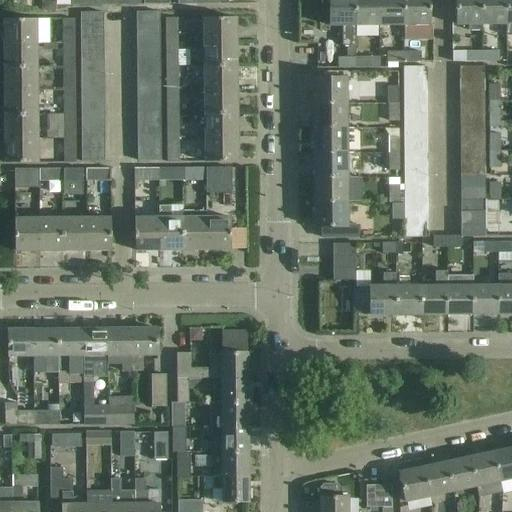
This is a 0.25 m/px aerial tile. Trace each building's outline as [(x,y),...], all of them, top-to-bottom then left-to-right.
[(353,0),(329,0),(329,27),(342,27),(341,47),(354,47),(354,27),(353,0)] [(379,27),(378,0),(353,0),(354,27),(379,27)] [(404,27),(403,0),(378,0),(379,27),(404,27)] [(428,0),(403,0),(404,27),(429,26),(428,0)] [(480,26),(480,0),(455,0),(456,26),(480,26)] [(505,26),(505,0),(480,0),(480,26),(505,26)] [(103,25),(103,13),(80,14),(80,25),(103,25)] [(159,13),(136,13),(136,25),(159,24),(159,13)] [(165,19),(165,43),(176,43),(176,19),(165,19)] [(203,19),(203,43),(235,43),(235,19),(203,19)] [(36,44),(36,20),(4,20),(4,44),(36,44)] [(74,44),(74,20),(63,20),(63,44),(74,44)] [(159,36),(159,24),(136,25),(136,37),(159,36)] [(103,37),(103,25),(80,25),(80,37),(103,37)] [(159,48),(159,36),(136,37),(136,48),(159,48)] [(103,49),(103,37),(80,37),(80,49),(103,49)] [(326,50),(326,39),(309,39),(309,50),(326,50)] [(177,68),(176,43),(165,43),(165,68),(177,68)] [(236,68),(235,43),(203,43),(204,68),(236,68)] [(36,68),(36,44),(4,44),(4,68),(36,68)] [(74,68),(74,44),(63,44),(63,68),(74,68)] [(159,60),(159,48),(136,48),(136,60),(159,60)] [(103,61),(103,49),(80,49),(80,61),(103,61)] [(480,52),(464,53),(464,62),(464,63),(481,62),(480,52)] [(498,52),(480,52),(481,62),(498,62),(498,52)] [(405,63),(405,53),(386,53),(386,63),(405,63)] [(420,63),(420,53),(405,53),(405,63),(420,63)] [(354,69),(354,59),(337,59),(337,69),(354,69)] [(371,69),(371,59),(354,59),(354,69),(371,69)] [(159,72),(159,60),(136,60),(136,72),(159,72)] [(103,72),(103,61),(80,61),(80,73),(103,72)] [(459,68),(459,81),(483,81),(483,67),(459,68)] [(36,92),(36,68),(4,68),(4,93),(36,92)] [(75,92),(74,68),(63,68),(63,92),(75,92)] [(177,91),(177,68),(165,68),(166,91),(177,91)] [(236,91),(236,68),(204,68),(204,91),(236,91)] [(427,68),(403,68),(403,80),(427,80),(427,68)] [(104,84),(103,72),(80,73),(81,85),(104,84)] [(160,84),(159,72),(136,72),(137,84),(160,84)] [(511,94),(511,78),(501,78),(502,121),(511,120),(511,94)] [(312,79),(312,105),(346,104),(346,79),(312,79)] [(427,92),(427,80),(403,80),(403,93),(427,92)] [(484,94),(483,81),(459,81),(459,94),(484,94)] [(104,96),(104,84),(81,85),(81,96),(104,96)] [(160,96),(160,84),(137,84),(137,96),(160,96)] [(499,86),(489,86),(489,103),(499,103),(499,86)] [(398,87),(388,88),(388,104),(398,104),(398,87)] [(177,116),(177,91),(166,91),(166,116),(177,116)] [(236,115),(236,91),(204,91),(204,116),(236,115)] [(37,117),(36,92),(4,93),(5,117),(37,117)] [(75,116),(75,92),(63,92),(64,116),(75,116)] [(427,104),(427,92),(403,93),(403,105),(427,104)] [(484,106),(484,94),(459,94),(459,107),(484,106)] [(104,108),(104,96),(81,96),(81,108),(104,108)] [(160,108),(160,96),(137,96),(137,108),(160,108)] [(499,127),(499,103),(489,103),(489,127),(499,127)] [(347,129),(346,104),(312,105),(313,129),(347,129)] [(398,121),(398,104),(388,104),(388,121),(398,121)] [(427,117),(427,104),(403,105),(403,117),(427,117)] [(484,119),(484,106),(459,107),(459,119),(484,119)] [(104,120),(104,108),(81,108),(81,120),(104,120)] [(160,119),(160,108),(137,108),(137,120),(160,119)] [(236,138),(236,115),(204,116),(205,138),(236,138)] [(75,140),(75,116),(64,116),(64,140),(75,140)] [(178,139),(177,116),(166,116),(166,139),(178,139)] [(37,140),(37,117),(5,117),(5,140),(37,140)] [(427,129),(427,117),(403,117),(403,129),(427,129)] [(160,131),(160,119),(137,120),(137,132),(160,131)] [(484,130),(484,119),(459,119),(459,131),(484,130)] [(104,132),(104,120),(81,120),(81,132),(104,132)] [(347,154),(347,129),(313,129),(313,154),(347,154)] [(427,141),(427,129),(403,129),(403,141),(427,141)] [(484,142),(484,130),(459,131),(460,142),(484,142)] [(160,143),(160,131),(137,132),(137,143),(160,143)] [(104,144),(104,132),(81,132),(81,144),(104,144)] [(499,135),(489,135),(489,152),(499,152),(499,135)] [(398,153),(398,136),(388,136),(388,153),(398,153)] [(237,162),(236,138),(205,138),(205,163),(237,162)] [(178,163),(178,139),(166,139),(167,163),(178,163)] [(37,164),(37,140),(5,140),(5,164),(37,164)] [(75,164),(75,140),(64,140),(64,164),(75,164)] [(427,153),(427,141),(403,141),(403,153),(427,153)] [(484,155),(484,142),(460,142),(460,155),(484,155)] [(160,162),(160,143),(137,143),(137,162),(160,162)] [(104,162),(104,144),(81,144),(81,163),(104,162)] [(499,169),(499,152),(489,152),(489,169),(499,169)] [(399,170),(398,153),(388,153),(389,170),(399,170)] [(427,165),(427,153),(403,153),(403,165),(427,165)] [(347,178),(347,154),(313,154),(313,179),(347,178)] [(484,167),(484,155),(460,155),(460,167),(484,167)] [(427,177),(427,165),(403,165),(404,178),(427,177)] [(484,179),(484,167),(460,167),(460,179),(484,179)] [(157,181),(157,169),(134,169),(134,181),(157,181)] [(181,181),(181,169),(157,169),(157,181),(181,181)] [(205,181),(205,169),(181,169),(181,181),(205,181)] [(230,169),(205,169),(205,181),(230,181),(230,169)] [(39,170),(14,170),(14,189),(34,189),(39,189),(39,182),(39,170)] [(62,182),(62,170),(39,170),(39,182),(62,182)] [(82,170),(62,170),(62,182),(62,196),(82,196),(82,170)] [(111,170),(86,170),(86,182),(111,181),(111,170)] [(428,190),(427,177),(404,178),(404,186),(404,190),(428,190)] [(347,203),(347,178),(313,179),(313,203),(347,203)] [(484,191),(484,179),(460,179),(460,191),(484,191)] [(499,184),(489,184),(489,201),(489,202),(499,202),(499,184)] [(404,190),(404,186),(389,186),(389,204),(404,203),(404,202),(404,190)] [(428,202),(428,190),(404,190),(404,202),(428,202)] [(484,203),(484,201),(484,191),(460,191),(460,204),(484,203)] [(428,214),(428,202),(404,202),(404,203),(404,214),(428,214)] [(313,203),(307,203),(307,215),(313,215),(313,228),(321,228),(321,239),(357,239),(357,226),(347,226),(347,203),(313,203)] [(484,214),(484,203),(460,204),(460,215),(484,214)] [(158,219),(158,251),(182,251),(181,219),(171,219),(170,206),(158,206),(158,219)] [(181,212),(181,219),(182,251),(205,251),(205,219),(205,212),(181,212)] [(428,226),(428,214),(404,214),(404,226),(428,226)] [(484,217),(484,214),(460,215),(460,238),(460,244),(484,244),(484,217)] [(230,218),(205,219),(205,251),(230,250),(230,218)] [(62,219),(39,220),(39,252),(62,252),(62,219)] [(85,219),(62,219),(62,252),(86,251),(85,219)] [(110,219),(85,219),(86,251),(111,251),(110,219)] [(158,251),(158,219),(134,219),(134,251),(158,251)] [(39,252),(39,220),(14,220),(14,252),(39,252)] [(428,238),(428,226),(404,226),(404,238),(428,238)] [(446,251),(446,238),(432,238),(432,251),(446,251)] [(460,244),(460,238),(446,238),(446,251),(460,250),(460,244)] [(498,253),(498,243),(484,244),(484,253),(498,253)] [(511,243),(498,243),(498,253),(511,253),(511,243)] [(332,245),(332,257),(354,257),(354,245),(332,245)] [(395,245),(382,245),(382,254),(395,254),(395,245)] [(408,245),(395,245),(395,254),(408,254),(408,245)] [(354,257),(332,257),(332,270),(354,270),(354,257)] [(354,270),(332,270),(332,281),(354,281),(354,270)] [(447,272),(435,272),(435,287),(421,287),(421,317),(446,316),(446,276),(447,276),(447,272)] [(395,287),(395,274),(381,274),(381,288),(353,288),(353,314),(369,314),(369,317),(396,317),(395,287)] [(498,316),(498,275),(497,275),(497,286),(472,286),(472,276),(472,277),(471,316),(498,316)] [(511,275),(503,275),(498,275),(498,316),(511,315),(511,275)] [(459,277),(459,276),(447,276),(446,276),(446,316),(471,316),(472,277),(459,277)] [(421,287),(395,287),(396,317),(421,317),(421,287)] [(58,357),(58,330),(34,331),(34,357),(33,374),(45,373),(45,361),(43,361),(43,357),(58,357)] [(83,379),(83,330),(58,330),(58,357),(69,356),(69,372),(58,372),(58,384),(74,384),(74,396),(84,396),(84,379),(83,379)] [(108,365),(108,330),(83,330),(83,379),(84,379),(93,379),(93,364),(107,364),(107,365),(108,365)] [(133,372),(133,330),(108,330),(108,365),(121,365),(121,372),(133,372)] [(157,356),(157,330),(133,330),(133,372),(142,372),(142,356),(157,356)] [(34,357),(34,331),(8,331),(8,357),(34,357)] [(220,354),(208,354),(208,369),(208,379),(213,379),(247,379),(247,354),(246,354),(246,332),(221,333),(221,354),(220,354)] [(176,380),(188,380),(208,379),(208,369),(190,369),(190,354),(176,354),(176,380)] [(166,408),(166,393),(165,376),(151,376),(151,408),(166,408)] [(247,404),(247,379),(213,379),(213,404),(247,404)] [(189,404),(188,380),(176,380),(176,404),(176,405),(184,404),(189,404)] [(133,425),(133,403),(109,404),(109,426),(133,425)] [(4,426),(33,426),(34,412),(17,412),(17,404),(4,404),(4,426)] [(109,426),(109,404),(83,404),(83,426),(109,426)] [(176,405),(176,404),(171,404),(171,428),(184,429),(184,404),(176,405)] [(247,404),(213,404),(210,404),(210,428),(247,428),(247,404)] [(58,412),(34,412),(33,426),(58,426),(58,412)] [(76,441),(75,428),(62,428),(62,442),(76,441)] [(248,453),(247,428),(210,428),(203,428),(203,438),(212,438),(212,453),(248,453)] [(85,447),(110,447),(110,433),(85,433),(85,447)] [(153,461),(167,461),(167,433),(153,433),(153,461)] [(41,436),(19,435),(19,443),(27,444),(28,460),(41,460),(40,443),(41,443),(41,436)] [(511,479),(511,448),(493,453),(500,483),(500,482),(511,479)] [(190,479),(190,453),(176,453),(176,479),(190,479)] [(248,477),(248,453),(212,453),(212,478),(248,477)] [(500,483),(493,453),(470,458),(476,488),(479,498),(503,493),(500,482),(500,483)] [(12,454),(13,476),(13,487),(37,487),(37,475),(20,476),(19,454),(12,454)] [(476,488),(470,458),(446,463),(453,493),(476,488)] [(453,493),(446,463),(423,468),(429,498),(453,493)] [(61,493),(61,511),(87,511),(87,495),(73,496),(73,468),(50,468),(50,493),(61,493)] [(429,498),(423,468),(398,473),(405,503),(429,498)] [(248,503),(248,477),(212,478),(212,479),(212,489),(212,490),(222,490),(222,503),(242,503),(248,503)] [(111,491),(111,511),(135,511),(135,491),(121,491),(121,480),(111,481),(111,491)] [(135,491),(135,511),(159,511),(159,491),(145,491),(145,480),(135,480),(135,491)] [(339,488),(336,486),(323,486),(320,489),(320,498),(318,498),(318,511),(347,511),(348,498),(339,498),(339,488)] [(391,486),(388,486),(379,487),(379,508),(381,508),(391,508),(391,486)] [(379,508),(379,487),(366,487),(366,508),(379,508)] [(0,511),(13,511),(13,504),(13,490),(0,490),(0,511)] [(111,511),(111,491),(87,491),(87,495),(87,511),(111,511)] [(189,511),(189,501),(177,501),(177,511),(189,511)] [(201,511),(201,501),(189,501),(189,511),(201,511)]
